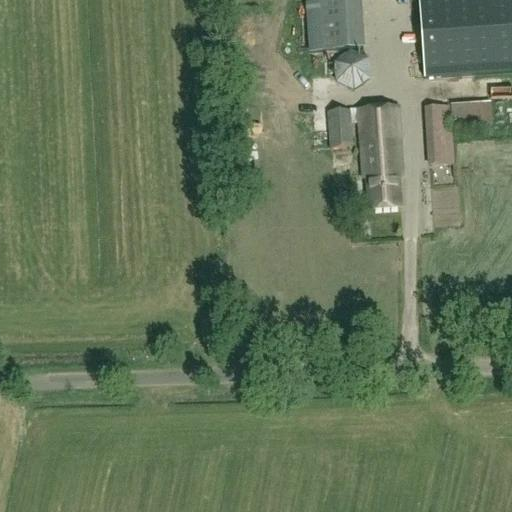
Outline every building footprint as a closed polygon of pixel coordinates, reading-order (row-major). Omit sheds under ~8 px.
[(511,0),(418,0),(424,81),(511,74),(511,0)] [(309,56),(364,51),(361,2),(305,7),(309,56)] [(445,121),(482,120),(481,102),(444,104),(445,121)] [(446,106),(422,107),(425,168),(449,168),(446,106)] [(359,113),(351,114),(329,116),(332,153),(354,151),(352,126),(360,126),(364,183),(368,182),(370,214),(402,212),(400,180),(404,180),(399,110),(359,113)]
